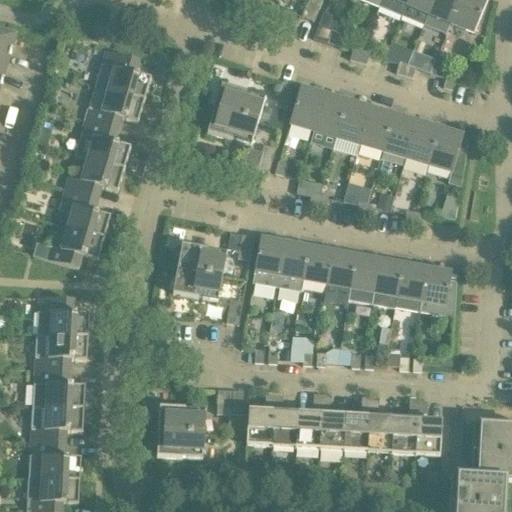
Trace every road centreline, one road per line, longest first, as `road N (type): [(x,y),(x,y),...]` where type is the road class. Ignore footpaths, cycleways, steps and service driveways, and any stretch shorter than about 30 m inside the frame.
road 1 (residential): [(126,352),(219,358),(241,379),(487,393),(492,263)]
road 2 (residential): [(492,263),(268,222),(242,202),(151,184)]
road 3 (residential): [(504,119),(472,120),(304,71),(283,49),(190,21)]
road 4 (residential): [(126,352),(151,184)]
road 5 (residential): [(133,511),(111,449),(115,379),(126,352)]
road 6 (residential): [(151,184),(188,32)]
road 7 (residential): [(492,263),(504,231),(504,119)]
